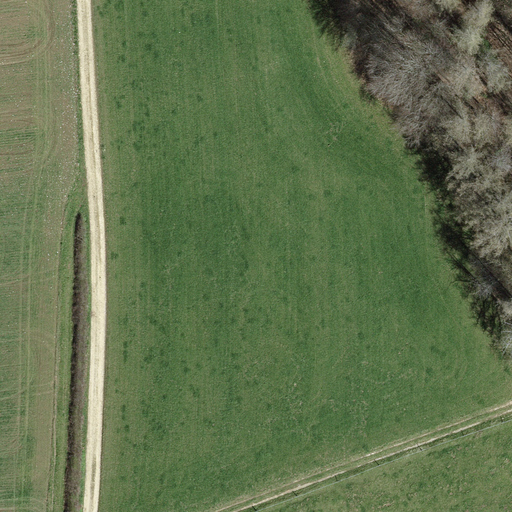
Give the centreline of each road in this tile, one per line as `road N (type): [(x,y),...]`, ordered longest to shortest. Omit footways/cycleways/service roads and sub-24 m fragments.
road 1 (track): [(86,511),(94,287),(77,0)]
road 2 (track): [(511,406),(225,511)]
